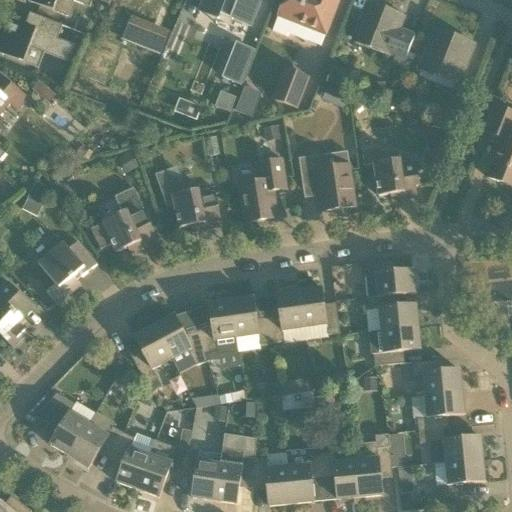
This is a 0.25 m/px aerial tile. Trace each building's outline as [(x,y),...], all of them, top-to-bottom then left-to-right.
[(92,0),(26,0),(26,2),(52,12),(56,0),(68,0),(90,7),(92,0)] [(205,0),(201,12),(220,20),(221,15),(252,27),(262,0),(205,0)] [(285,0),(279,17),(325,35),(338,0),(285,0)] [(403,68),(415,37),(398,31),(403,18),(368,5),(355,39),(389,52),(396,55),(393,64),(403,68)] [(75,46),(58,39),(63,26),(30,14),(25,27),(11,21),(0,50),(0,54),(17,61),(24,64),(30,48),(69,63),(75,46)] [(131,26),(125,41),(158,54),(164,39),(131,26)] [(178,28),(168,46),(166,44),(160,55),(170,61),(185,32),(178,28)] [(456,123),(470,87),(458,83),(473,46),(435,31),(424,60),(442,67),(439,76),(456,83),(443,118),(456,123)] [(236,45),(223,78),(240,85),(253,51),(236,45)] [(297,109),(310,77),(284,67),(271,99),(297,109)] [(27,98),(0,76),(0,114),(9,103),(17,110),(27,98)] [(386,82),(370,86),(373,103),(390,99),(386,82)] [(327,86),(322,100),(334,104),(339,91),(327,86)] [(242,87),(234,113),(253,118),(260,92),(242,87)] [(222,94),(216,107),(230,113),(235,99),(222,94)] [(511,187),(511,131),(510,130),(511,124),(511,113),(498,108),(488,134),(501,139),(486,178),(511,187)] [(356,207),(350,166),(348,152),(299,159),(305,199),(320,197),(323,212),(356,207)] [(245,224),(277,219),(273,192),(287,189),(282,161),(257,165),(260,183),(240,186),(245,224)] [(401,165),(400,161),(374,164),(378,197),(390,195),(391,202),(417,199),(416,187),(420,186),(417,163),(401,165)] [(198,191),(186,193),(178,168),(155,176),(166,208),(174,205),(179,229),(191,227),(192,234),(222,228),(214,189),(198,191)] [(32,181),(23,209),(37,213),(46,185),(32,181)] [(121,213),(141,205),(134,186),(113,194),(121,213)] [(117,253),(127,249),(131,255),(158,242),(142,206),(127,213),(127,212),(103,223),(103,224),(91,230),(101,250),(113,245),(117,253)] [(97,266),(78,243),(69,250),(64,244),(39,265),(56,286),(47,293),(57,306),(81,286),(77,281),(81,277),(97,266)] [(413,272),(391,273),(390,262),(365,264),(366,276),(368,299),(378,298),(393,297),(415,295),(413,272)] [(0,336),(13,349),(33,329),(23,319),(34,308),(8,283),(0,291),(0,336)] [(325,311),(324,306),(322,289),(299,292),(305,329),(328,326),(329,336),(340,334),(337,309),(325,311)] [(283,332),(305,329),(299,292),(277,296),(280,318),(268,319),(272,344),(281,343),(284,342),(283,332)] [(394,308),(393,297),(378,298),(368,299),(369,311),(367,311),(369,334),(371,334),(371,333),(419,328),(416,306),(394,308)] [(231,302),(237,339),(259,336),(260,346),(272,344),(268,319),(257,321),(253,299),(231,302)] [(238,353),(238,352),(237,339),(231,302),(209,305),(212,327),(198,332),(206,356),(218,352),(219,356),(238,353)] [(184,336),(182,332),(174,317),(154,327),(172,360),(192,350),(194,359),(197,359),(206,356),(198,332),(184,336)] [(146,385),(157,379),(152,371),(172,360),(154,327),(134,338),(145,357),(134,363),(146,385)] [(400,365),(399,353),(421,351),(419,328),(371,333),(371,334),(369,334),(371,355),(373,355),(375,367),(400,365)] [(438,373),(437,361),(412,363),(413,376),(423,375),(425,397),(462,393),(460,371),(438,373)] [(377,376),(363,376),(363,390),(377,390),(377,376)] [(290,395),(288,382),(279,383),(281,396),(290,395)] [(231,392),(219,394),(223,403),(232,402),(231,392)] [(419,432),(444,429),(443,418),(465,416),(462,393),(425,397),(427,419),(417,419),(419,432)] [(218,394),(191,398),(196,407),(221,403),(218,395),(218,394)] [(285,413),(302,411),(300,398),(283,400),(285,413)] [(316,399),(317,421),(336,419),(335,398),(316,399)] [(70,458),(89,426),(70,414),(75,406),(64,400),(51,421),(62,427),(50,446),(70,458)] [(242,401),(241,416),(254,417),(255,402),(242,401)] [(214,404),(212,419),(226,421),(228,407),(214,404)] [(108,437),(89,426),(70,458),(89,469),(100,450),(112,457),(124,434),(113,428),(108,437)] [(420,444),(443,442),(445,464),(483,460),(481,438),(445,442),(444,429),(419,432),(420,444)] [(135,440),(124,434),(112,457),(124,463),(117,484),(138,492),(151,455),(156,442),(137,435),(135,440)] [(403,434),(389,435),(390,448),(404,447),(403,434)] [(355,445),(356,461),(361,499),(382,497),(380,475),(392,473),(389,435),(376,437),(376,443),(355,445)] [(176,446),(172,463),(151,455),(138,492),(159,499),(169,471),(183,474),(188,449),(180,447),(176,446)] [(215,502),(220,465),(198,462),(200,452),(188,449),(183,474),(195,477),(192,499),(215,502)] [(254,485),(255,459),(243,458),(243,452),(223,449),(222,455),(220,465),(215,502),(237,506),(240,484),(254,485)] [(292,506),(314,503),(312,481),(324,480),(321,455),(321,449),(286,452),(288,468),(292,506)] [(334,463),(334,454),(321,455),(324,480),(335,479),(338,501),(361,499),(356,461),(334,463)] [(266,470),(267,460),(255,459),(254,485),(267,486),(269,508),(292,506),(288,468),(266,470)] [(485,483),(483,460),(445,464),(436,465),(439,500),(464,498),(463,485),(485,483)] [(400,480),(413,479),(412,469),(398,471),(400,480)] [(4,507),(0,503),(0,511),(31,511),(32,511),(11,497),(4,507)]
